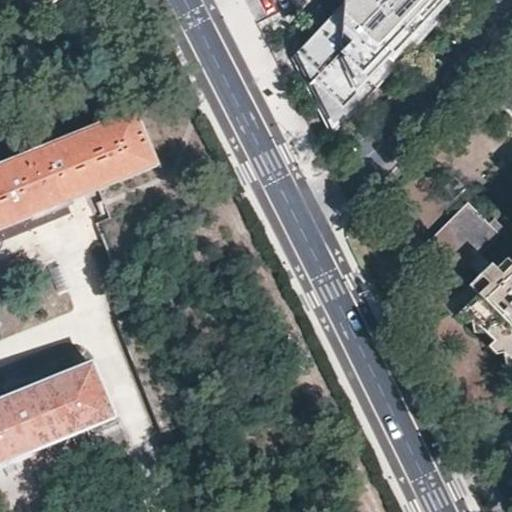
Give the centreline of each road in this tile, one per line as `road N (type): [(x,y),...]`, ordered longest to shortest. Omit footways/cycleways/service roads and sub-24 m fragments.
road 1 (tertiary): [(442,511),(298,222)]
road 2 (residential): [(511,5),(298,222)]
road 3 (tertiary): [(298,222),(185,0)]
